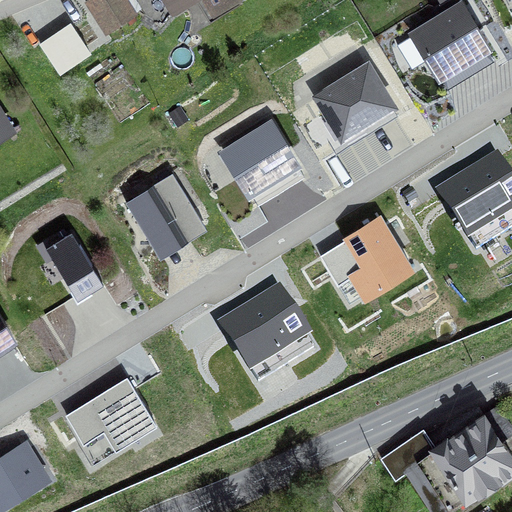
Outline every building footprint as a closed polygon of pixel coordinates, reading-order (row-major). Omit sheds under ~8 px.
[(96,0),(90,4),(110,39),(138,23),(125,0),(96,0)] [(205,4),(217,24),(259,0),(164,0),(176,20),(205,4)] [(448,86),(494,59),(459,0),(449,0),(410,23),(448,86)] [(351,146),(398,117),(366,65),(319,95),(351,146)] [(311,184),(270,120),(225,149),(266,213),(311,184)] [(511,176),(497,152),(439,188),(466,242),(511,213),(511,176)] [(189,277),(230,251),(187,181),(145,207),(189,277)] [(350,276),(365,297),(415,267),(380,213),(341,236),(344,239),(320,255),(339,282),(350,276)] [(71,232),(47,246),(78,297),(103,280),(71,232)] [(216,324),(250,371),(311,336),(282,285),(216,324)] [(0,307),(0,353),(21,340),(0,307)] [(126,376),(65,415),(83,443),(104,428),(116,447),(158,421),(126,376)] [(510,511),(511,511),(511,435),(509,431),(450,472),(478,511),(510,511)] [(27,442),(0,458),(0,511),(1,511),(52,483),(27,442)]
